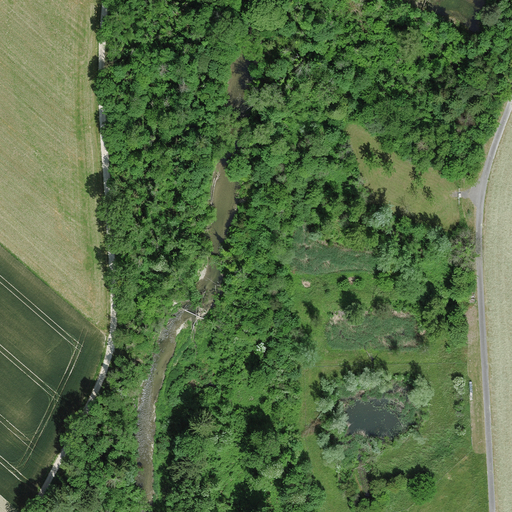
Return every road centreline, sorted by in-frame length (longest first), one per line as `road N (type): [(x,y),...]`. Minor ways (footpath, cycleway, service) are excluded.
road 1 (track): [(106,0),(109,355),(32,511)]
road 2 (track): [(511,101),(480,198),(492,511)]
